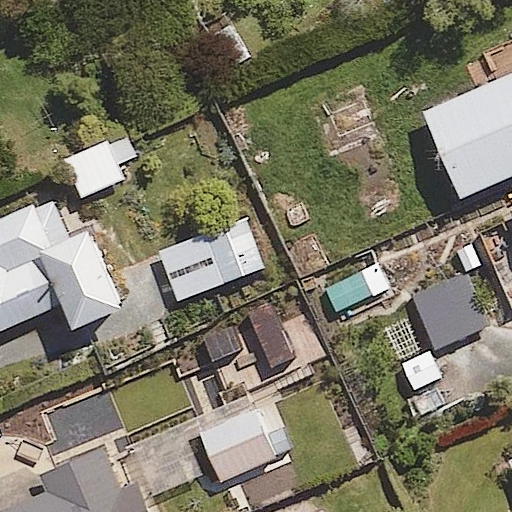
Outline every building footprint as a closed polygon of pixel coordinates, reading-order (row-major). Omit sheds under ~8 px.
[(248,60),(231,14),(207,23),(225,69),(248,60)] [(404,64),(394,35),(362,46),(371,74),(404,64)] [(511,76),(432,111),(469,195),(511,176),(511,76)] [(285,144),(254,89),(229,104),(261,158),(285,144)] [(85,196),(129,178),(124,166),(142,159),(132,134),(70,160),(85,196)] [(77,236),(60,196),(0,222),(0,331),(71,301),(83,327),(130,306),(95,228),(77,236)] [(511,214),(479,228),(511,312),(511,311),(511,214)] [(264,267),(244,221),(209,236),(229,282),(264,267)] [(391,286),(374,254),(324,280),(341,312),(391,286)] [(491,326),(469,273),(417,295),(439,348),(491,326)] [(296,357),(273,304),(253,313),(277,366),(296,357)] [(235,314),(202,333),(220,363),(252,344),(235,314)] [(441,375),(412,320),(385,334),(414,389),(441,375)] [(242,511),(252,511),(297,491),(279,451),(292,445),(283,425),(269,432),(256,403),(203,428),(242,511)] [(127,496),(108,451),(46,477),(52,491),(2,511),(154,511),(144,489),(127,496)]
